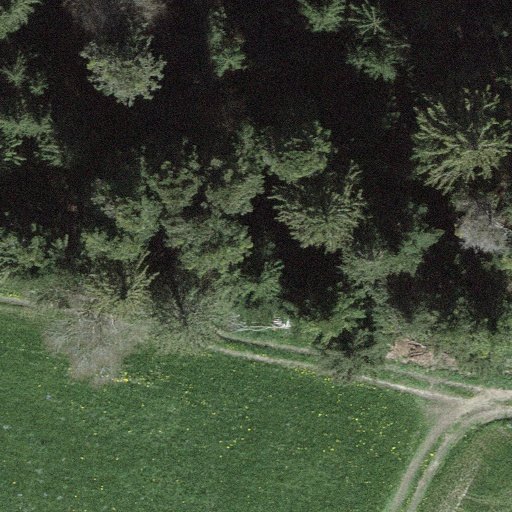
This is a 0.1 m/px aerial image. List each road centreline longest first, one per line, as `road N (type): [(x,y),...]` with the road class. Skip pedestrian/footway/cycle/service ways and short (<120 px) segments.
road 1 (track): [(511,29),(0,166)]
road 2 (track): [(0,269),(511,397)]
